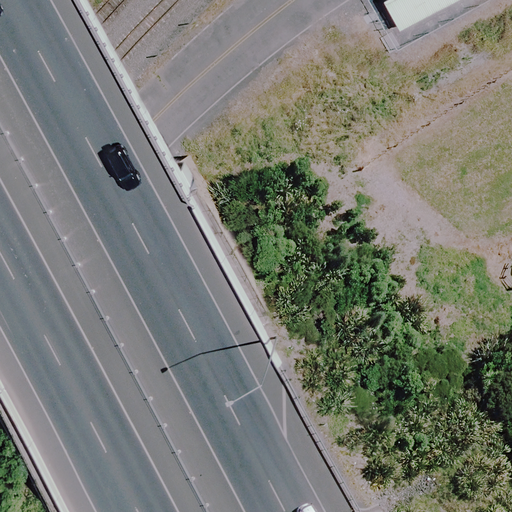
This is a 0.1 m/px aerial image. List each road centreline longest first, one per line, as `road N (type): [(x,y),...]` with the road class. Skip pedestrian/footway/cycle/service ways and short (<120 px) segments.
road 1 (motorway): [(0,5),(276,511)]
road 2 (motorway): [(149,511),(0,228)]
